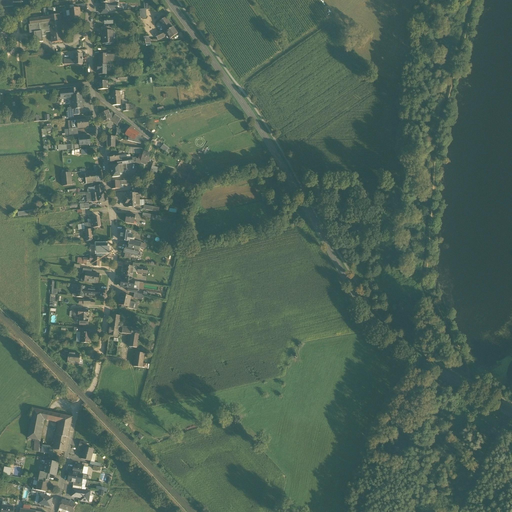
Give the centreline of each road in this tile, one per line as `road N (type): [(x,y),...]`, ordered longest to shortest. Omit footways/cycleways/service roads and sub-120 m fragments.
road 1 (secondary): [(168,0),(275,155),(365,312),(411,356),(511,411)]
road 2 (residential): [(91,92),(115,258),(87,394)]
road 3 (track): [(433,184),(298,196)]
road 4 (residential): [(87,394),(75,408),(52,511)]
road 5 (track): [(232,89),(330,19)]
